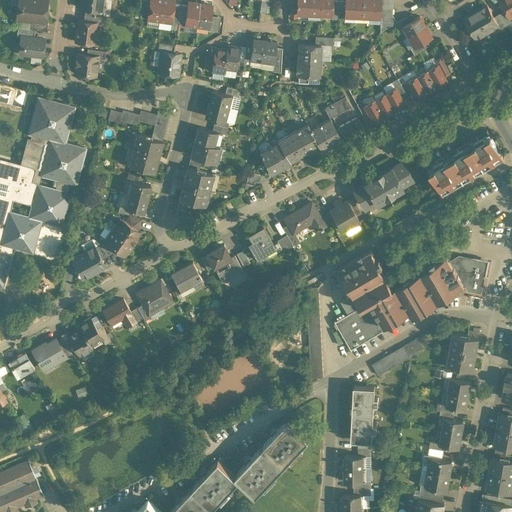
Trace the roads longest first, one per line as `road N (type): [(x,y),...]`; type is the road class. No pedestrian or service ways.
road 1 (residential): [(172,252),(157,214),(185,91),(120,95),(54,81)]
road 2 (residential): [(109,511),(332,378)]
road 3 (residential): [(0,349),(172,252)]
road 4 (residential): [(466,511),(501,322)]
road 5 (residential): [(332,378),(439,316),(501,322)]
road 6 (residential): [(172,252),(330,171)]
road 7 (residential): [(332,378),(324,511)]
